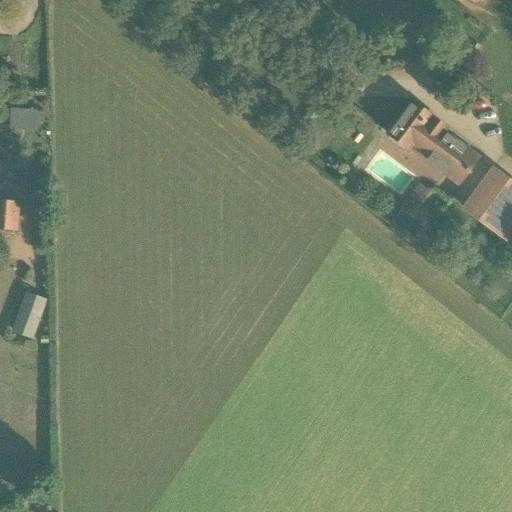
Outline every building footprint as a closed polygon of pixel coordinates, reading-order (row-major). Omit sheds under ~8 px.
[(432,117),(412,102),(388,134),(408,149),(409,148),(459,184),(478,158),(428,121),(432,117)] [(11,108),(10,128),(15,128),(16,122),(30,123),(30,129),(35,129),(36,120),(37,110),(37,109),(11,108)] [(461,208),(507,243),(511,236),(511,181),(493,166),(461,208)] [(400,210),(392,220),(415,238),(423,227),(411,217),(430,193),(419,184),(399,209),(400,210)] [(0,230),(17,231),(19,201),(0,200),(0,230)] [(48,301),(26,292),(11,332),(33,340),(48,301)]
